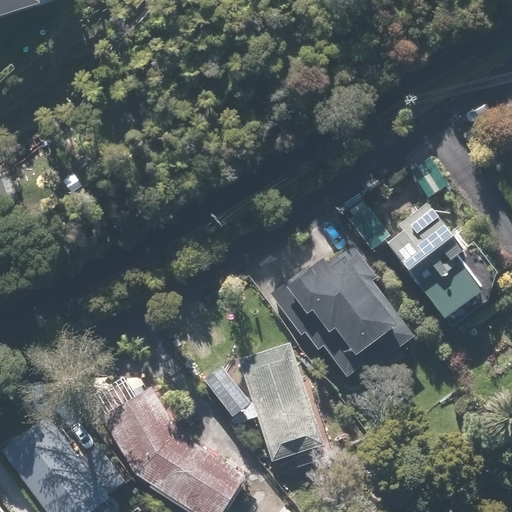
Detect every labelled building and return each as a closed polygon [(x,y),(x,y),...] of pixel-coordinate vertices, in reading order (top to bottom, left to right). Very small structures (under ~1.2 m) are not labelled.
[(0,0),(0,17),(45,4),(43,0),(0,0)] [(431,156),(411,170),(430,198),(451,184),(431,156)] [(401,236),(393,242),(455,327),(495,298),(485,285),(500,274),(476,242),(471,246),(442,208),(435,213),(427,202),(394,226),(401,236)] [(369,206),(353,218),(375,248),(392,236),(369,206)] [(374,370),(418,335),(375,280),(380,276),(356,245),(332,264),(327,257),(276,297),(304,333),(308,330),(323,349),(328,344),(353,376),(368,364),(374,370)] [(294,342),(242,359),(275,460),(327,443),(294,342)] [(140,472),(203,511),(225,511),(251,471),(182,428),(160,389),(109,419),(140,472)] [(53,414),(5,449),(52,511),(94,511),(115,497),(53,414)] [(0,511),(12,511),(0,495),(0,511)]
